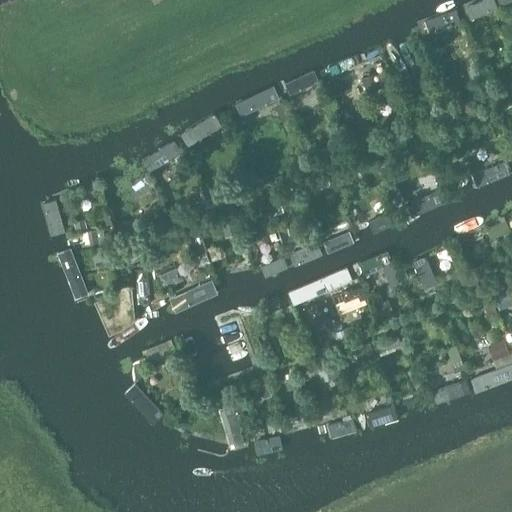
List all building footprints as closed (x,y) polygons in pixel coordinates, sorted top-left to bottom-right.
[(427,255),(414,260),(427,289),(439,283),(427,255)] [(151,268),(139,268),(139,303),(150,303),(151,268)] [(162,272),(165,283),(182,279),(180,268),(162,272)] [(358,285),(336,294),(343,309),(364,299),(358,285)] [(395,314),(390,302),(377,307),(382,319),(395,314)] [(487,345),(494,360),(510,354),(503,339),(487,345)] [(354,347),(358,365),(378,361),(374,343),(354,347)]
